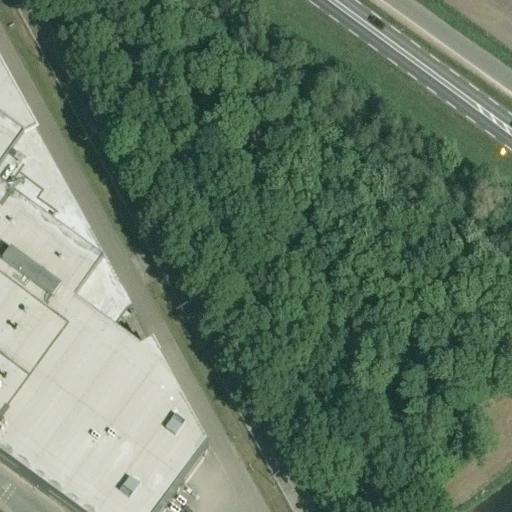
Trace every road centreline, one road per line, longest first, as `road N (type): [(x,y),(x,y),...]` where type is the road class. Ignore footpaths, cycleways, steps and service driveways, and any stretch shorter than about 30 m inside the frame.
road 1 (residential): [(390,511),(81,0)]
road 2 (primary): [(511,135),(326,0)]
road 3 (unclassified): [(511,87),(387,0)]
